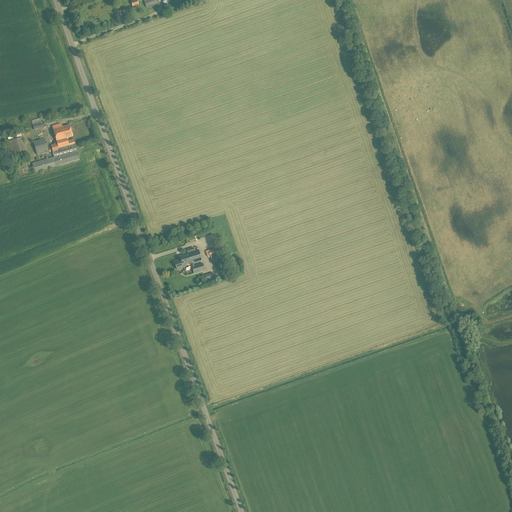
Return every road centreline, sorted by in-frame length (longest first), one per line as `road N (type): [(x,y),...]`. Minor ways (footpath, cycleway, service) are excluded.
road 1 (track): [(342,0),(446,329),(205,414),(0,499)]
road 2 (tertiary): [(241,511),(55,0)]
